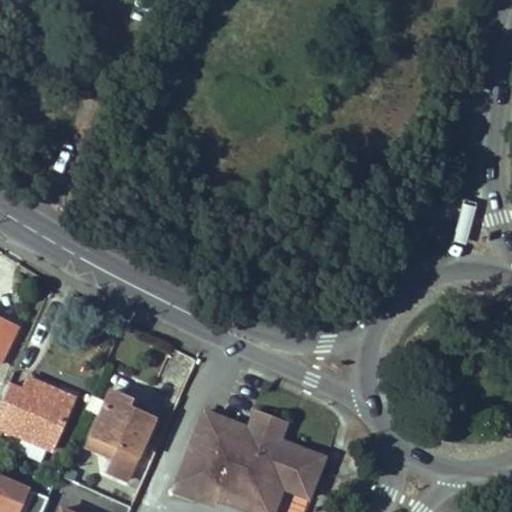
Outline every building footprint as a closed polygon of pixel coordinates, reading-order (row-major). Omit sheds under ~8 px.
[(0,318),(0,359),(16,328),(0,318)] [(47,401),(52,389),(28,379),(23,390),(47,401)] [(7,384),(0,401),(0,428),(2,430),(22,438),(47,448),(51,450),(73,398),(52,389),(47,401),(23,390),(7,384)] [(131,401),(110,392),(86,447),(111,458),(106,471),(126,480),(152,419),(128,408),(131,401)] [(102,401),(91,398),(87,408),(97,413),(102,401)] [(255,410),(247,429),(278,440),(286,421),(255,410)] [(204,412),(174,488),(212,503),(215,496),(255,511),(276,511),(285,490),(306,498),(322,457),(278,440),(247,429),(204,412)] [(40,462),(47,448),(22,438),(16,452),(40,462)] [(13,511),(15,507),(20,497),(26,500),(28,500),(32,490),(0,476),(0,511),(13,511)] [(20,497),(15,507),(22,510),(26,500),(20,497)]
